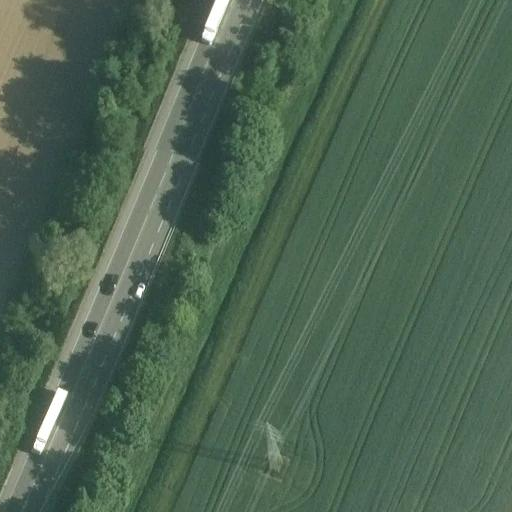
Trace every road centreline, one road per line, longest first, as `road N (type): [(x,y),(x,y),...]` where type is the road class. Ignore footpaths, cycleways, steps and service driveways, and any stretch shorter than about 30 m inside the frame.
road 1 (trunk): [(241,0),(21,511)]
road 2 (track): [(146,511),(353,0)]
